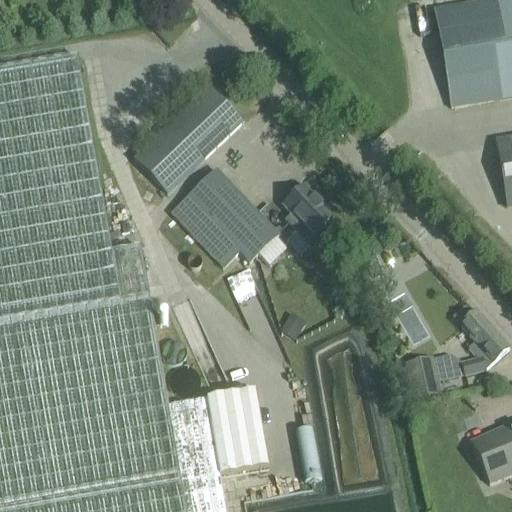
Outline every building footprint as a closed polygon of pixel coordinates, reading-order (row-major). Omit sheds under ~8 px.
[(511,0),(508,0),(434,13),(451,110),(511,100),(511,0)] [(223,511),(218,479),(265,471),(252,396),(168,411),(140,250),(111,255),(91,143),(75,59),(0,72),(0,511),(223,511)] [(168,198),(228,140),(243,126),(209,91),(135,163),(168,198)] [(511,143),(495,146),(507,209),(511,208),(511,143)] [(278,238),(216,173),(171,216),(223,269),(238,254),(250,266),(278,238)] [(304,189),(283,209),(291,217),(285,224),(296,236),(287,244),(301,259),(310,250),(311,252),(329,235),(324,230),(334,221),(304,189)] [(377,258),(358,265),(366,285),(385,277),(377,258)] [(250,330),(270,323),(250,270),(231,278),(250,330)] [(466,310),(454,320),(461,328),(476,345),(468,352),(478,363),(461,367),(464,379),(485,373),(494,366),(509,352),(476,315),(473,318),(466,310)] [(291,317),(281,333),(296,343),(306,326),(291,317)] [(433,360),(404,366),(412,404),(441,397),(433,360)] [(511,427),(470,446),(489,488),(511,479),(511,427)]
